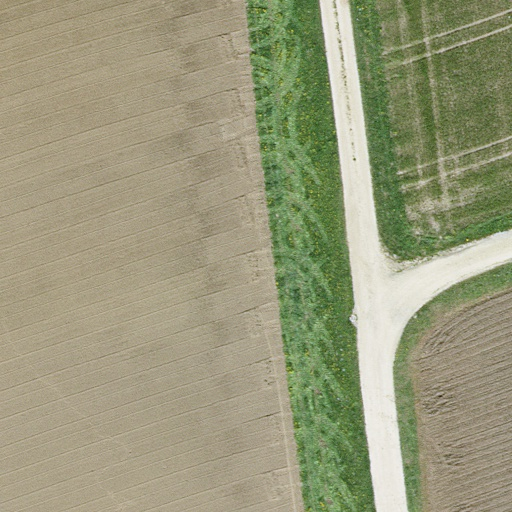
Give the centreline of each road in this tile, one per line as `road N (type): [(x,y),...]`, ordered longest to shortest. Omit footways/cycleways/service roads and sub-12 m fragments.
road 1 (track): [(331,0),(375,300)]
road 2 (track): [(393,511),(375,300)]
road 3 (track): [(375,300),(511,253)]
